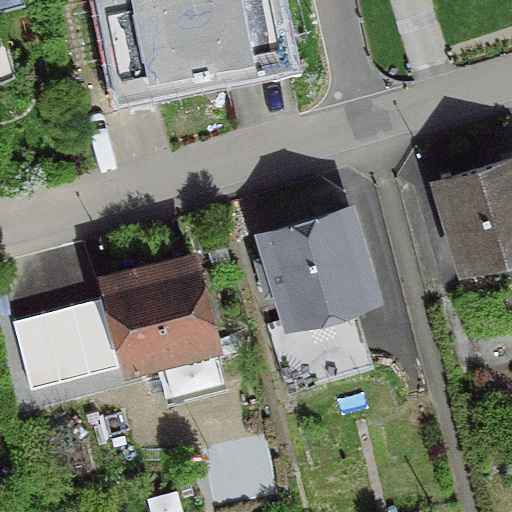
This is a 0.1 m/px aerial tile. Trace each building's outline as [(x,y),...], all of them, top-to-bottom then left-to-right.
[(0,0),(0,51),(2,51),(0,44),(0,9),(21,4),(20,0),(0,0)] [(203,60),(281,45),(271,0),(96,0),(115,95),(152,87),(149,72),(196,62),(197,69),(205,68),(203,60)] [(511,157),(435,181),(460,264),(511,248),(511,157)] [(264,324),(285,391),(359,369),(338,301),(368,292),(343,208),(260,234),(268,257),(254,261),(263,291),(277,287),(286,317),(264,324)] [(210,340),(188,254),(103,276),(108,297),(125,362),(210,340)] [(108,297),(14,321),(31,390),(125,362),(108,297)]
